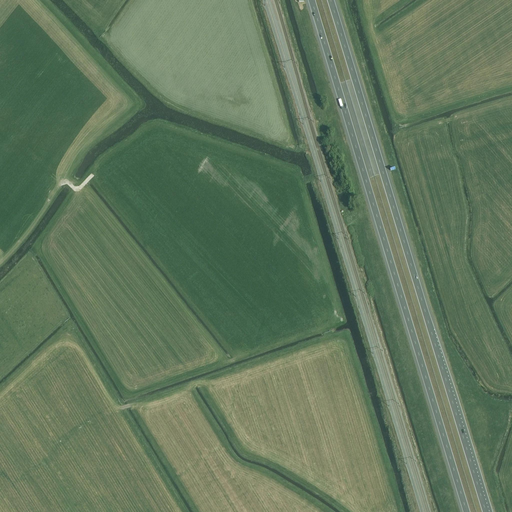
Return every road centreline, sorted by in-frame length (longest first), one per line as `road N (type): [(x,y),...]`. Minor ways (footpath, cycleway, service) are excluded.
road 1 (motorway): [(311,0),(466,511)]
road 2 (motorway): [(485,511),(330,0)]
